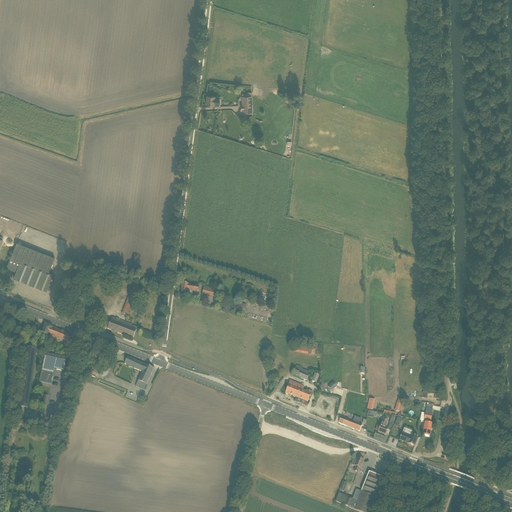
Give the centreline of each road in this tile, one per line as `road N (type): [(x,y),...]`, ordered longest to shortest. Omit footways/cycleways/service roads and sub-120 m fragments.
road 1 (unclassified): [(160,362),(212,0)]
road 2 (secondary): [(160,362),(0,299)]
road 3 (secondary): [(412,463),(265,405)]
